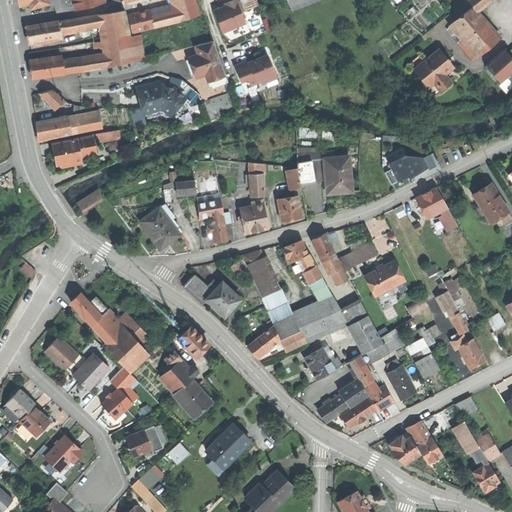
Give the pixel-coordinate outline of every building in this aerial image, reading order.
[(48,0),(17,0),(19,5),(29,2),(30,8),(50,3),(48,0)] [(72,0),(75,10),(89,6),(104,2),(103,0),(72,0)] [(194,0),(171,0),(176,15),(177,22),(178,23),(189,20),(189,18),(199,15),(194,0)] [(221,8),(214,11),(218,22),(221,21),(225,32),(245,23),(241,13),(244,11),(238,0),(232,0),(224,4),(225,6),(226,8),(222,10),(221,8)] [(258,6),(256,0),(241,0),(246,11),(258,6)] [(316,0),(287,0),(292,10),(316,0)] [(467,0),(473,6),(476,9),(487,0),(467,0)] [(450,25),(461,38),(465,43),(488,24),(483,17),(476,9),(473,6),(450,25)] [(125,11),(100,15),(101,24),(103,35),(104,40),(130,35),(125,11)] [(132,33),(154,28),(151,16),(150,11),(138,14),(129,16),(132,33)] [(61,31),(101,24),(100,15),(59,22),(61,31)] [(154,28),(177,22),(176,15),(151,16),(154,28)] [(62,38),(61,31),(59,22),(27,28),(28,36),(29,43),(62,38)] [(465,43),(478,58),(501,39),(488,24),(465,43)] [(104,41),(104,40),(103,35),(78,39),(79,45),(104,41)] [(134,62),(130,35),(104,40),(104,41),(108,57),(109,67),(134,62)] [(474,61),(478,58),(465,43),(461,38),(458,41),(474,61)] [(197,55),(188,58),(192,68),(195,77),(205,74),(208,73),(211,80),(225,76),(213,41),(204,43),(207,52),(197,55)] [(195,46),(197,55),(207,52),(204,43),(195,46)] [(495,57),(485,66),(500,84),(511,72),(511,57),(506,49),(495,57)] [(439,51),(414,70),(428,87),(435,82),(441,90),(450,83),(444,75),(452,68),(444,58),(439,51)] [(248,61),(234,67),(240,82),(247,79),(250,86),(256,83),(260,81),(265,83),(268,82),(269,78),(275,75),(267,56),(257,60),(258,62),(252,64),(251,62),(248,63),(248,61)] [(32,78),(65,74),(63,63),(62,57),(30,62),(31,70),(32,78)] [(65,74),(109,67),(108,57),(63,63),(65,74)] [(227,83),(225,76),(211,80),(208,73),(205,74),(210,89),(227,83)] [(279,84),(275,75),(269,78),(268,82),(265,83),(260,81),(256,83),(260,91),(279,84)] [(137,88),(138,91),(161,86),(161,81),(137,88)] [(434,95),(441,90),(435,82),(428,87),(434,95)] [(161,86),(138,91),(144,114),(147,114),(148,118),(162,115),(165,117),(168,117),(184,98),(176,90),(161,86)] [(44,93),(58,108),(65,101),(52,90),(44,93)] [(229,95),(211,96),(212,111),(231,109),(229,95)] [(190,102),(184,98),(168,117),(176,118),(190,102)] [(98,109),(74,106),(76,116),(79,133),(103,129),(98,109)] [(72,135),(79,133),(76,116),(70,117),(72,135)] [(38,141),(72,135),(70,117),(36,124),(37,132),(38,141)] [(92,135),(93,136),(94,143),(120,138),(118,129),(92,135)] [(55,155),(57,165),(77,161),(77,157),(83,156),(96,153),(94,143),(93,136),(53,145),(55,155)] [(297,153),(297,163),(311,161),(317,160),(316,154),(297,153)] [(386,172),(392,184),(410,175),(410,177),(428,168),(423,158),(406,154),(389,163),(392,169),(386,172)] [(423,158),(428,168),(429,169),(437,165),(431,154),(423,158)] [(350,157),(324,159),(326,180),(327,195),(341,193),(352,193),(350,157)] [(317,160),(311,161),(315,182),(326,180),(324,159),(317,160)] [(301,184),(315,182),(311,161),(297,163),(298,168),(301,184)] [(251,175),(252,175),(264,174),(266,174),(266,164),(251,163),(251,175)] [(301,187),(301,184),(298,168),(289,170),(292,189),(295,189),(301,187)] [(252,175),(253,196),(263,196),(265,196),(264,174),(252,175)] [(178,196),(197,193),(195,180),(176,182),(178,196)] [(474,197),(490,223),(499,217),(508,212),(492,186),(483,192),(474,197)] [(303,195),(301,187),(295,189),(296,196),(296,197),(297,196),(303,195)] [(426,193),(416,198),(428,218),(434,214),(448,207),(437,187),(426,193)] [(78,205),(85,214),(106,201),(101,190),(78,205)] [(253,196),(255,206),(264,204),(263,196),(253,196)] [(301,217),(297,196),(296,197),(296,196),(289,197),(283,198),(278,199),(281,221),(293,219),(301,217)] [(199,219),(210,217),(223,214),(220,198),(198,202),(199,219)] [(258,230),(269,228),(264,204),(255,206),(241,209),(246,233),(258,230)] [(165,205),(160,206),(169,219),(173,216),(165,205)] [(139,221),(159,249),(169,241),(180,234),(169,219),(160,206),(139,221)] [(458,225),(448,207),(434,214),(436,217),(442,213),(443,215),(440,217),(447,230),(458,225)] [(511,217),(508,212),(499,217),(503,222),(511,217)] [(221,241),(228,240),(223,214),(210,217),(212,225),(213,232),(215,242),(221,241)] [(414,226),(416,231),(422,228),(420,223),(414,226)] [(335,230),(326,233),(330,243),(339,239),(335,230)] [(312,240),(323,262),(336,255),(330,243),(326,233),(318,237),(312,240)] [(364,247),(369,258),(378,254),(371,240),(362,244),(364,247)] [(301,258),(307,255),(307,254),(302,241),(292,244),(283,248),(289,262),(301,258)] [(352,266),(369,258),(364,247),(346,256),(352,266)] [(307,254),(307,255),(301,258),(308,270),(316,265),(310,253),(307,254)] [(348,280),(344,270),(338,259),(336,255),(323,262),(322,262),(328,274),(332,273),(338,285),(348,280)] [(265,256),(247,265),(262,297),(281,288),(265,256)] [(344,270),(352,266),(346,256),(338,259),(344,270)] [(375,295),(405,279),(394,260),(378,269),(365,276),(375,295)] [(27,262),(22,267),(31,276),(36,271),(27,262)] [(429,275),(437,271),(434,264),(425,269),(429,275)] [(304,272),(317,302),(334,295),(316,265),(308,270),(304,272)] [(241,299),(219,279),(213,286),(210,289),(204,284),(191,272),(180,284),(193,296),(202,304),(206,300),(224,317),(241,299)] [(207,280),(204,284),(210,289),(213,286),(207,280)] [(438,284),(442,293),(448,290),(443,282),(438,284)] [(443,312),(449,309),(456,305),(453,301),(450,294),(448,290),(442,293),(435,297),(440,305),(443,312)] [(76,298),(71,302),(91,325),(93,324),(101,316),(81,293),(76,298)] [(317,302),(293,312),(295,317),(302,330),(305,337),(308,342),(348,324),(334,295),(317,302)] [(90,301),(91,303),(95,299),(101,306),(107,312),(103,316),(106,319),(113,313),(109,309),(108,310),(95,296),(90,301)] [(423,297),(417,300),(422,309),(428,305),(423,297)] [(91,303),(97,310),(101,306),(95,299),(91,303)] [(406,306),(411,315),(422,309),(417,300),(406,306)] [(343,311),(366,352),(383,343),(360,302),(343,311)] [(449,309),(452,315),(459,312),(456,305),(449,309)] [(102,315),(103,316),(107,312),(101,306),(97,310),(102,315)] [(452,315),(462,333),(469,329),(459,312),(452,315)] [(499,312),(493,316),(500,327),(503,326),(506,324),(499,312)] [(113,313),(106,319),(119,334),(142,360),(149,354),(140,345),(131,334),(119,320),(113,313)] [(127,313),(119,320),(131,334),(140,327),(127,313)] [(102,315),(101,316),(93,324),(110,342),(119,334),(106,319),(103,316),(102,315)] [(487,319),(494,331),(500,327),(493,316),(487,319)] [(275,326),(281,339),(302,330),(295,317),(275,326)] [(396,329),(399,335),(417,325),(414,319),(396,329)] [(274,325),(268,330),(277,341),(281,339),(275,326),(274,325)] [(180,337),(197,355),(209,345),(200,336),(191,326),(180,337)] [(379,331),(382,337),(390,332),(386,326),(379,331)] [(149,337),(140,327),(131,334),(140,345),(149,337)] [(426,333),(431,341),(441,335),(437,327),(426,333)] [(462,333),(463,335),(467,342),(473,338),(469,329),(462,333)] [(257,358),(277,341),(268,330),(248,346),(252,351),(257,358)] [(281,339),(284,347),(305,337),(302,330),(281,339)] [(142,360),(119,334),(110,342),(104,348),(124,367),(130,372),(142,360)] [(455,348),(459,347),(458,346),(467,342),(463,335),(457,338),(453,340),(451,341),(455,348)] [(56,361),(65,370),(79,355),(59,336),(45,351),(56,361)] [(287,352),(308,342),(305,337),(284,347),(287,352)] [(407,346),(411,354),(427,345),(423,337),(407,346)] [(459,347),(470,368),(478,364),(485,360),(473,338),(467,342),(458,346),(459,347)] [(366,352),(370,360),(390,349),(386,341),(383,343),(366,352)] [(431,353),(427,345),(411,354),(415,362),(431,353)] [(310,367),(316,379),(334,369),(330,362),(322,348),(305,358),(310,367)] [(166,359),(167,361),(174,356),(179,361),(181,359),(174,352),(166,359)] [(82,383),(89,390),(110,368),(94,353),(73,375),(82,383)] [(440,369),(431,353),(415,362),(423,377),(432,373),(440,369)] [(167,361),(172,367),(179,361),(174,356),(167,361)] [(338,357),(330,362),(334,369),(342,365),(338,357)] [(349,363),(360,380),(363,385),(372,380),(358,357),(349,363)] [(161,377),(175,394),(192,379),(193,378),(189,373),(179,361),(172,367),(161,377)] [(387,373),(401,399),(407,395),(415,391),(401,366),(387,373)] [(136,379),(130,372),(124,367),(110,381),(118,389),(119,388),(122,393),(136,379)] [(195,368),(189,373),(193,378),(199,373),(195,368)] [(212,402),(192,379),(175,394),(174,395),(194,417),(212,402)] [(341,393),(350,407),(368,395),(363,385),(360,380),(340,393),(341,393)] [(372,380),(363,385),(368,395),(369,396),(377,408),(378,411),(383,407),(387,405),(377,389),(372,380)] [(384,385),(377,389),(387,405),(394,401),(384,385)] [(132,404),(122,393),(119,388),(118,389),(101,404),(108,412),(114,419),(132,404)] [(12,397),(6,404),(21,418),(33,406),(35,404),(19,390),(12,397)] [(327,422),(350,407),(341,393),(318,409),(323,416),(327,422)] [(364,416),(377,408),(369,396),(341,415),(344,420),(348,427),(358,421),(364,416)] [(454,403),(460,416),(476,408),(470,396),(461,400),(454,403)] [(42,414),(33,406),(21,418),(19,421),(36,437),(50,422),(42,414)] [(406,428),(411,438),(427,429),(421,419),(406,428)] [(255,432),(268,431),(267,420),(254,421),(255,432)] [(473,438),(463,420),(456,425),(471,450),(478,446),(475,441),(473,438)] [(206,451),(223,467),(252,439),(243,429),(235,422),(206,451)] [(154,426),(143,430),(151,450),(153,455),(156,453),(155,451),(163,448),(154,426)] [(431,437),(427,429),(411,438),(416,446),(431,437)] [(143,430),(125,437),(129,448),(132,457),(151,450),(143,430)] [(441,437),(448,448),(454,444),(447,433),(441,437)] [(488,434),(482,437),(475,441),(478,446),(487,461),(492,458),(495,456),(500,453),(488,434)] [(66,435),(45,458),(59,471),(70,459),(74,462),(83,452),(73,443),(66,435)] [(389,442),(392,448),(406,441),(403,436),(389,442)] [(441,454),(431,437),(416,446),(420,453),(426,463),(433,459),(441,454)] [(403,462),(420,453),(416,446),(411,438),(406,441),(392,448),(389,449),(396,456),(403,462)] [(183,441),(169,450),(177,463),(192,454),(183,441)] [(487,461),(478,446),(471,450),(480,466),(487,461)] [(511,446),(502,452),(510,467),(511,465),(511,446)] [(63,474),(74,462),(70,459),(59,471),(63,474)] [(499,481),(487,461),(480,466),(471,471),(483,491),(484,490),(485,491),(489,488),(494,485),(494,484),(499,481)] [(150,488),(166,473),(156,463),(132,485),(157,511),(165,511),(169,509),(150,488)] [(248,510),(249,511),(269,511),(293,489),(285,480),(277,472),(259,490),(256,487),(245,498),(252,505),(248,510)] [(41,511),(69,511),(68,510),(67,511),(58,504),(68,492),(56,482),(46,494),(53,500),(41,511)] [(0,511),(1,511),(6,507),(7,509),(10,506),(8,504),(13,499),(0,487),(0,511)] [(348,496),(337,502),(343,511),(368,511),(367,510),(370,508),(363,495),(360,497),(356,491),(348,496)]
